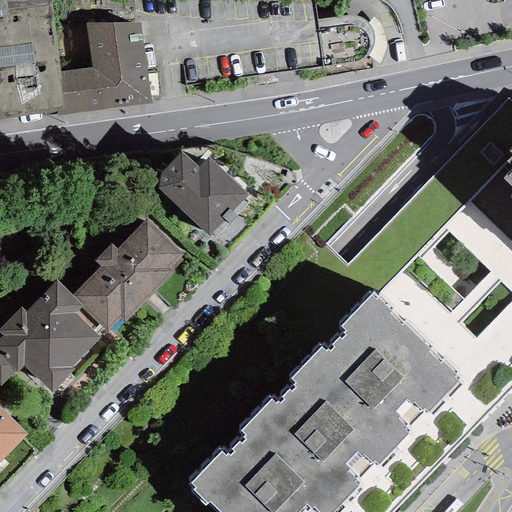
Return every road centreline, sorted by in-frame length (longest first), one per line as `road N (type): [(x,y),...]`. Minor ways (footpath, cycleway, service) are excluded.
road 1 (residential): [(0,507),(341,154)]
road 2 (tertiary): [(0,153),(290,112)]
road 3 (unknown): [(343,511),(467,384)]
road 4 (unknown): [(467,384),(471,361),(463,346),(395,278)]
